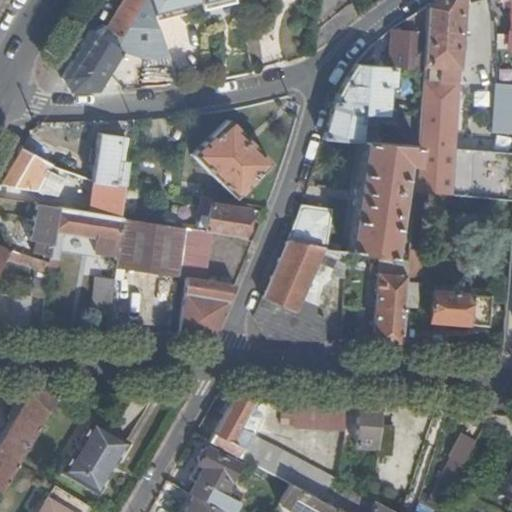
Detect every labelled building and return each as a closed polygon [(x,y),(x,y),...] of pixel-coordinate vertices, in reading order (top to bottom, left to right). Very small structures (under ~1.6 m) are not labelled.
[(146,0),(121,0),(105,28),(124,39),(139,14),(146,0)] [(148,0),(147,3),(150,10),(153,15),(221,0),(148,0)] [(459,0),(440,0),(423,11),(419,72),(413,149),(410,193),(445,196),(448,152),(450,123),(459,0)] [(143,60),(169,60),(153,15),(150,10),(139,14),(124,39),(118,49),(90,31),(62,79),(69,93),(96,93),(121,53),(143,60)] [(419,72),(423,11),(410,19),(410,36),(392,35),(389,71),(395,71),(419,72)] [(95,23),(90,31),(118,49),(124,39),(105,28),(95,23)] [(389,71),(352,67),(332,99),(321,138),(359,143),(374,144),(375,134),(360,132),(362,116),(384,118),(387,88),(393,89),(395,71),(389,71)] [(491,155),(511,156),(511,90),(496,89),(491,155)] [(191,156),(232,199),(268,163),(227,121),(191,156)] [(124,189),(128,164),(123,164),(125,141),(100,137),(93,184),(124,189)] [(363,254),(377,256),(391,258),(396,217),(406,148),(374,144),(359,143),(344,251),(348,251),(363,254)] [(18,151),(0,180),(0,186),(36,191),(50,169),(18,151)] [(511,170),(511,156),(491,155),(448,152),(445,196),(510,201),(511,170)] [(88,215),(120,220),(124,189),(93,184),(88,215)] [(212,200),(198,198),(196,214),(204,215),(203,230),(210,233),(241,237),(247,210),(211,206),(212,200)] [(409,203),(407,249),(429,251),(433,205),(409,203)] [(55,209),(36,206),(30,242),(37,243),(36,254),(49,257),(51,245),(55,209)] [(298,206),(285,241),(323,247),(328,212),(298,206)] [(102,259),(114,261),(120,220),(88,215),(55,209),(51,245),(59,246),(61,246),(62,233),(105,240),(102,259)] [(158,227),(174,229),(176,212),(160,210),(158,227)] [(114,268),(176,276),(180,230),(174,229),(158,227),(120,220),(114,261),(114,268)] [(182,277),(176,336),(211,336),(232,285),(203,281),(210,233),(203,230),(202,233),(180,230),(176,276),(182,277)] [(259,336),(322,339),(323,316),(315,309),(324,282),(335,275),(346,275),(348,251),(344,251),(323,247),(285,241),(246,325),(259,336)] [(59,246),(51,245),(49,257),(49,260),(56,261),(59,246)] [(28,321),(41,322),(47,273),(48,263),(15,253),(7,250),(1,259),(29,268),(27,278),(33,279),(31,288),(31,297),(28,316),(28,321)] [(362,275),(376,275),(377,256),(363,254),(362,275)] [(376,275),(370,343),(399,345),(402,307),(404,283),(405,260),(391,258),(377,256),(376,275)] [(477,261),(465,263),(468,280),(480,278),(477,261)] [(90,314),(107,316),(112,279),(95,279),(90,314)] [(114,283),(109,324),(132,326),(137,286),(114,283)] [(404,283),(402,307),(415,308),(416,283),(404,283)] [(443,322),(486,325),(488,296),(430,292),(427,321),(431,321),(443,322)] [(10,333),(26,333),(28,321),(28,316),(28,311),(13,310),(10,333)] [(443,322),(431,321),(430,329),(442,331),(443,322)] [(0,492),(17,463),(58,394),(30,394),(25,404),(20,401),(16,404),(6,420),(13,424),(0,446),(0,492)] [(246,408),(250,398),(232,397),(208,442),(286,484),(331,508),(334,484),(278,454),(247,437),(255,420),(252,413),(246,408)] [(341,431),(345,403),(279,398),(280,423),(292,424),(292,426),(341,431)] [(376,425),(378,404),(355,403),(352,446),(374,448),(376,425)] [(61,472),(98,495),(128,443),(91,420),(61,472)] [(394,426),(376,425),(374,448),(373,454),(392,456),(394,426)] [(452,484),(474,442),(461,434),(447,460),(449,461),(430,497),(426,504),(425,506),(436,511),(452,484)] [(192,495),(222,511),(229,511),(235,502),(224,496),(220,494),(236,463),(205,446),(203,450),(201,449),(197,454),(195,459),(196,462),(188,478),(195,482),(189,493),(192,495)] [(511,469),(498,495),(511,502),(511,469)] [(332,511),(334,509),(331,508),(286,484),(276,501),(295,511),(332,511)] [(368,511),(369,503),(334,484),(331,508),(334,509),(339,511),(368,511)] [(465,510),(471,496),(452,484),(436,511),(454,511),(457,507),(465,510)] [(86,511),(89,508),(53,485),(37,511),(86,511)] [(224,496),(235,502),(239,495),(228,490),(224,496)] [(419,501),(426,504),(430,497),(423,494),(419,501)] [(222,511),(192,495),(182,511),(222,511)] [(388,511),(369,501),(369,503),(368,511),(388,511)]
